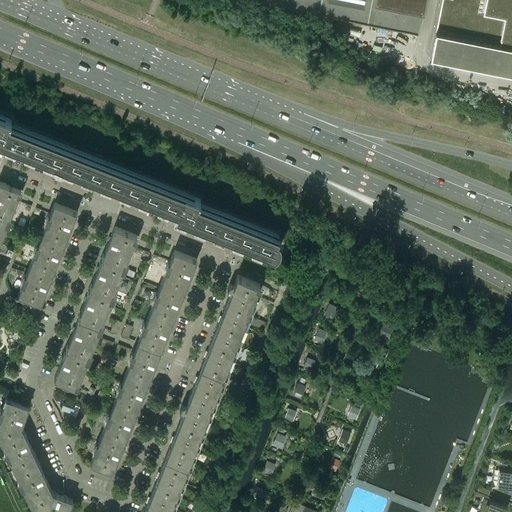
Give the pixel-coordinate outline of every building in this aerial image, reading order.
[(418,32),(424,0),(268,0),(268,2),(418,32)] [(511,0),(439,0),(430,50),(511,66),(511,0)] [(200,197),(10,122),(11,118),(0,113),(0,139),(178,210),(176,214),(273,253),(274,253),(276,251),(278,250),(279,248),(280,245),(280,243),(280,241),(280,238),(278,237),(279,233),(199,202),(200,197)] [(0,216),(9,220),(19,193),(21,194),(22,191),(20,190),(21,189),(0,180),(0,216)] [(54,202),(50,212),(50,213),(51,214),(50,218),(48,218),(42,233),(65,242),(65,240),(66,240),(68,237),(67,236),(71,227),(72,227),(74,222),(73,221),(77,211),(54,202)] [(0,241),(9,220),(0,216),(0,247),(0,246),(0,241)] [(108,241),(104,251),(103,250),(101,254),(103,255),(102,256),(125,265),(137,235),(114,226),(110,236),(109,235),(106,241),(108,241)] [(65,242),(42,233),(38,243),(39,244),(38,248),(36,248),(30,263),(53,272),(53,270),(55,271),(56,267),(55,266),(59,257),(60,257),(62,252),(61,251),(63,247),(64,247),(65,244),(64,243),(65,242)] [(174,249),(169,260),(171,261),(169,266),(167,265),(162,280),(184,289),(185,287),(186,288),(188,284),(187,283),(190,274),(192,275),(194,269),(193,268),(197,258),(174,249)] [(99,261),(100,262),(98,266),(97,265),(95,271),(96,272),(92,281),(91,280),(90,284),(91,285),(90,287),(113,296),(125,265),(102,256),(101,258),(100,257),(99,261)] [(53,272),(30,263),(26,273),(28,274),(26,279),(24,278),(18,293),(41,302),(47,287),(48,288),(50,282),(49,281),(51,277),(52,278),(53,274),(52,273),(53,272)] [(230,290),(224,305),(247,314),(254,298),(252,297),(253,294),(255,294),(259,283),(237,274),(232,285),(229,283),(227,288),(230,290)] [(184,289),(162,280),(157,290),(159,291),(157,296),(156,295),(150,310),(172,319),(173,317),(174,318),(176,314),(175,313),(178,304),(180,305),(182,299),(181,299),(182,294),(183,295),(185,291),(184,290),(184,289)] [(113,296),(90,287),(89,288),(88,288),(87,291),(88,292),(86,296),(85,296),(83,301),(84,302),(78,317),(101,326),(113,296)] [(362,299),(364,294),(356,290),(354,295),(362,299)] [(333,317),(338,305),(329,302),(324,314),(333,317)] [(218,320),(212,335),(235,344),(242,328),(240,327),(241,324),(243,324),(247,314),(224,305),(221,314),(219,314),(217,320),(218,320)] [(172,319),(150,310),(145,321),(147,321),(145,326),(144,325),(137,341),(160,350),(161,347),(162,348),(164,344),(163,344),(166,334),(168,335),(170,329),(169,329),(170,324),(171,325),(173,321),(172,321),(172,319)] [(101,326),(78,317),(74,326),(73,326),(71,332),(72,332),(68,341),(67,341),(66,345),(67,345),(66,347),(89,356),(101,326)] [(115,318),(110,330),(117,333),(122,321),(115,318)] [(133,325),(126,323),(121,334),(128,337),(133,325)] [(383,324),(379,333),(389,337),(392,328),(383,324)] [(321,342),(326,330),(319,327),(314,339),(321,342)] [(204,355),(200,366),(223,375),(228,363),(226,363),(227,359),(229,360),(235,344),(212,335),(207,350),(205,349),(203,355),(204,355)] [(113,342),(102,337),(100,344),(111,349),(113,342)] [(160,350),(137,341),(131,356),(133,357),(132,361),(130,360),(126,371),(148,380),(149,378),(150,378),(152,374),(151,374),(154,365),(156,365),(158,360),(157,359),(160,350)] [(126,355),(129,348),(117,343),(115,350),(120,352),(126,355)] [(89,356),(66,347),(65,349),(64,348),(63,352),(64,352),(62,357),(61,356),(59,362),(60,362),(54,378),(77,387),(89,356)] [(116,361),(120,352),(115,350),(111,359),(116,361)] [(376,367),(380,356),(373,353),(368,364),(376,367)] [(311,368),(315,359),(307,356),(303,365),(311,368)] [(212,402),(219,385),(223,375),(200,366),(197,375),(195,374),(193,380),(194,381),(190,393),(212,402)] [(148,380),(126,371),(122,381),(123,382),(122,386),(120,386),(114,401),(136,410),(137,408),(138,408),(140,405),(139,404),(143,395),(144,395),(146,390),(145,389),(146,385),(148,385),(149,382),(148,381),(148,380)] [(366,393),(370,383),(362,379),(358,389),(366,393)] [(302,393),(305,386),(297,382),(294,390),(302,393)] [(183,411),(178,423),(201,432),(206,419),(204,418),(205,415),(205,414),(207,415),(212,402),(190,393),(185,405),(181,404),(179,409),(183,411)] [(0,411),(0,437),(1,439),(23,429),(21,425),(23,420),(24,421),(27,415),(25,414),(29,404),(6,396),(2,407),(4,408),(2,412),(0,411)] [(136,410),(114,401),(110,411),(111,412),(110,417),(108,416),(102,431),(125,440),(125,438),(127,439),(128,435),(127,434),(131,425),(132,425),(134,420),(133,419),(135,415),(136,416),(137,412),(136,411),(136,410)] [(356,417),(360,408),(351,405),(348,414),(356,417)] [(292,420),(296,410),(288,406),(284,417),(292,420)] [(171,441),(165,456),(188,465),(194,449),(192,448),(193,445),(194,444),(195,445),(201,432),(178,423),(173,435),(172,435),(169,440),(171,441)] [(347,443),(351,431),(342,428),(338,440),(347,443)] [(23,429),(1,439),(6,449),(7,448),(9,452),(8,453),(14,468),(37,457),(30,443),(31,442),(29,437),(27,438),(23,429)] [(125,440),(102,431),(98,441),(100,442),(98,447),(96,446),(90,461),(113,470),(119,455),(120,456),(122,450),(121,449),(123,445),(124,446),(125,442),(124,441),(125,440)] [(281,447),(286,435),(277,431),(272,444),(281,447)] [(157,476),(153,486),(176,495),(180,484),(178,484),(180,480),(181,481),(188,465),(165,456),(159,471),(157,470),(155,476),(157,476)] [(335,470),(339,459),(331,456),(327,466),(335,470)] [(37,457),(14,468),(21,483),(23,482),(24,483),(25,486),(23,487),(28,497),(50,487),(46,477),(47,477),(45,471),(43,472),(37,457)] [(271,474),(275,463),(267,459),(262,471),(271,474)] [(499,468),(497,485),(511,487),(511,469),(506,469),(507,463),(501,461),(500,468),(499,468)] [(479,485),(477,489),(488,493),(490,489),(479,485)] [(147,501),(142,511),(168,511),(170,510),(168,509),(170,505),(171,506),(176,495),(153,486),(149,496),(148,495),(145,501),(147,501)] [(261,496),(264,488),(257,486),(254,494),(261,496)] [(327,490),(317,486),(313,493),(324,498),(327,490)] [(52,490),(50,487),(28,497),(34,510),(40,511),(67,511),(73,498),(62,494),(63,492),(57,490),(57,492),(52,490)] [(484,497),(480,508),(483,510),(487,511),(505,511),(506,508),(507,506),(484,497)]
